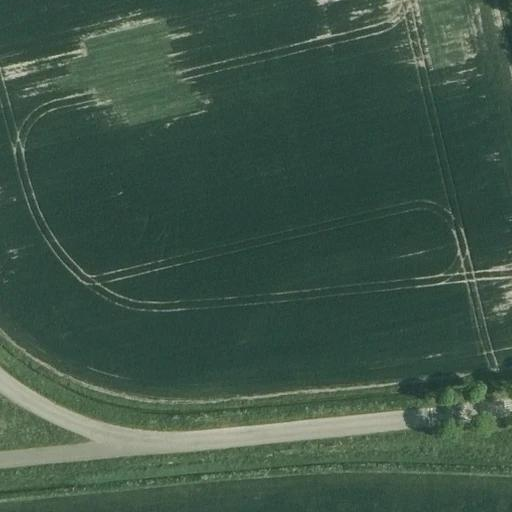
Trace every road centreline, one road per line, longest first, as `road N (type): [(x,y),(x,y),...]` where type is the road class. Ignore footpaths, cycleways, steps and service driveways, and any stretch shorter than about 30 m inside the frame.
road 1 (unclassified): [(129,444),(431,417)]
road 2 (unclassified): [(129,444),(0,386)]
road 3 (unclassified): [(0,459),(129,444)]
